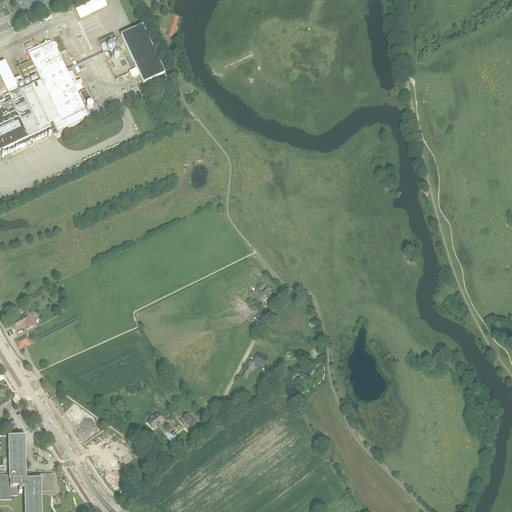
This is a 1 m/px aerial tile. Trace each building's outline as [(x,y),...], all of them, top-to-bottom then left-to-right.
[(167,35),(172,37),(179,16),(177,16),(174,15),(173,14),(172,14),(167,31),(168,31),(167,35)] [(167,80),(165,74),(160,64),(142,26),(120,36),(135,68),(129,72),(132,78),(139,75),(143,85),(157,78),(160,83),(167,80)] [(0,151),(17,144),(19,147),(20,146),(21,149),(25,147),(24,144),(52,131),(55,129),(57,134),(75,125),(89,119),(85,112),(79,100),(76,93),(80,90),(76,82),(75,80),(75,79),(76,79),(72,71),(68,73),(72,81),(73,80),(73,81),(71,82),(53,44),(53,43),(52,43),(50,41),(27,52),(28,55),(28,56),(31,62),(32,65),(20,71),(24,79),(21,81),(22,83),(16,85),(5,62),(0,64),(0,151)] [(113,42),(111,42),(110,42),(108,43),(107,45),(107,46),(107,48),(108,50),(109,51),(111,52),(113,51),(115,50),(116,48),(116,47),(116,45),(115,43),(113,42)] [(84,102),(90,99),(86,90),(80,93),(84,102)] [(15,185),(27,180),(26,176),(13,181),(15,185)] [(24,188),(37,183),(36,179),(23,184),(24,188)] [(262,293),(260,291),(264,286),(261,283),(260,284),(260,285),(258,287),(257,287),(252,292),(261,301),(266,296),(266,295),(268,293),(269,293),(270,292),(267,289),(262,293)] [(34,326),(27,313),(11,321),(16,331),(26,326),(27,330),(34,326)] [(19,340),(19,339),(14,341),(19,350),(24,348),(23,346),(25,345),(26,346),(30,344),(28,339),(28,340),(26,336),(22,338),(22,339),(19,340)] [(259,354),(255,361),(264,366),(268,359),(259,354)] [(254,372),(257,367),(254,366),(255,363),(249,360),(243,370),(245,371),(242,377),(247,379),(251,371),(254,372)] [(267,382),(266,380),(270,377),(266,372),(257,377),(262,385),(267,382)] [(190,427),(196,421),(188,413),(179,421),(182,425),(185,423),(186,425),(187,424),(190,427)] [(147,423),(153,430),(163,420),(157,414),(154,417),(153,416),(150,419),(151,420),(147,423)] [(183,428),(172,416),(167,420),(167,421),(178,432),(178,433),(183,428)] [(40,511),(41,502),(41,501),(41,500),(40,491),(52,491),(52,476),(40,476),(40,475),(34,475),(33,475),(33,479),(31,480),(31,477),(31,473),(27,473),(27,477),(27,478),(27,480),(25,480),(25,470),(24,455),(24,437),(9,437),(9,457),(10,477),(0,476),(0,480),(0,484),(0,488),(0,500),(11,500),(11,496),(17,496),(17,489),(18,489),(19,494),(22,493),(22,489),(25,488),(25,511),(40,511)]
